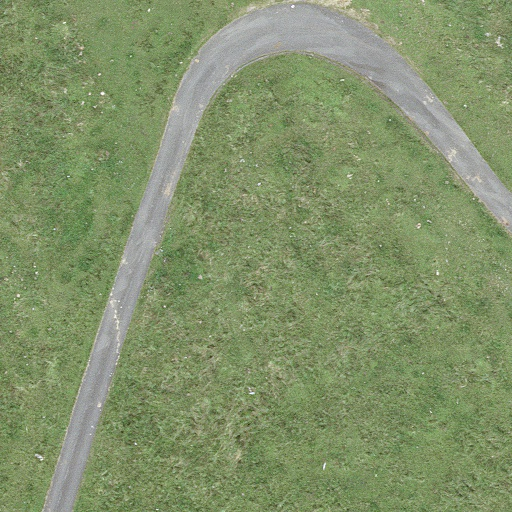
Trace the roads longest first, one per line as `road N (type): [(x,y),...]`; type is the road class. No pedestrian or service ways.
road 1 (track): [(59,511),(194,87),(254,37),(331,32)]
road 2 (track): [(331,32),(404,85),(511,211)]
